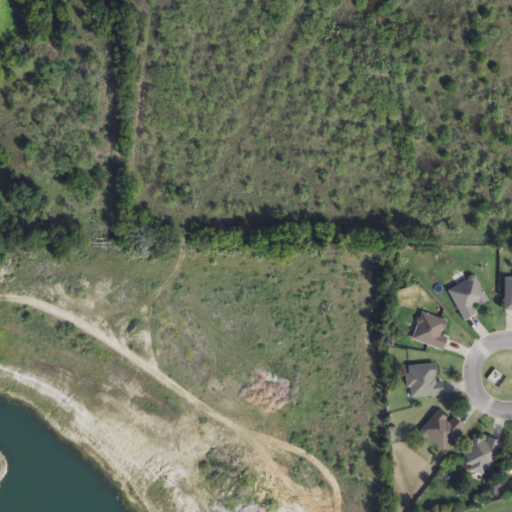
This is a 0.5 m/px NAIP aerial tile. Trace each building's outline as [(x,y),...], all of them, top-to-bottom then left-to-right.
[(476,309),(479,314),(465,321),(448,291),(475,276),(489,301),(476,309)] [(413,340),(422,313),(448,322),(443,336),(450,338),(445,351),(413,340)] [(445,397),(408,398),(408,365),(437,365),(438,382),(444,382),(445,397)] [(443,451),(421,431),(442,408),(464,428),(443,451)] [(466,469),(474,436),(500,442),(492,475),(466,469)]
